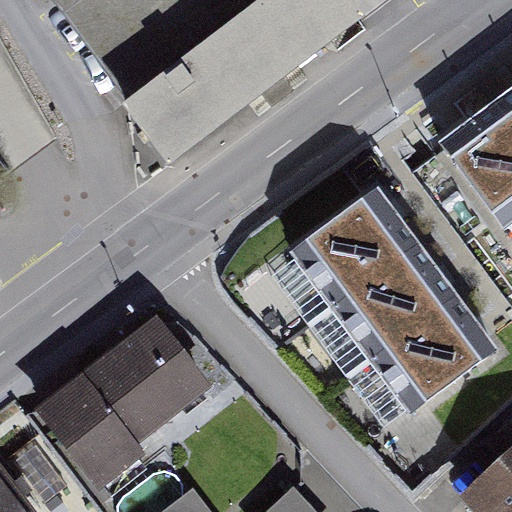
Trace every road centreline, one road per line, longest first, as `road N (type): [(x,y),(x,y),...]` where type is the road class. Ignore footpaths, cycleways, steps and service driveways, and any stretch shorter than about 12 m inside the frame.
road 1 (residential): [(155,241),(479,0)]
road 2 (residential): [(155,241),(203,306),(394,511)]
road 3 (residential): [(14,0),(155,241)]
road 4 (residential): [(0,355),(155,241)]
